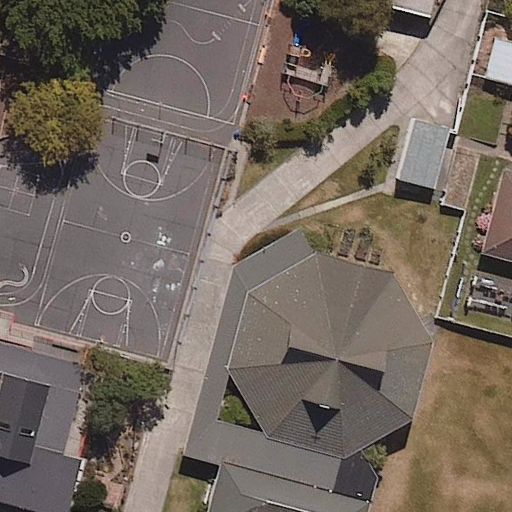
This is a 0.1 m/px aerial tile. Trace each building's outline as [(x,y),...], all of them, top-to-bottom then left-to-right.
[(394,0),(427,8),(428,0),(394,0)] [(511,42),(495,37),(483,77),(511,85),(511,42)] [(442,120),(401,110),(386,171),(427,181),(442,120)] [(511,166),(504,164),(478,252),(511,261),(511,166)] [(300,225),(225,264),(175,457),(218,468),(206,511),(366,511),(386,436),(413,416),(435,337),(398,268),(314,252),(300,225)] [(0,502),(38,511),(68,511),(83,456),(63,451),(84,363),(0,342),(0,502)]
